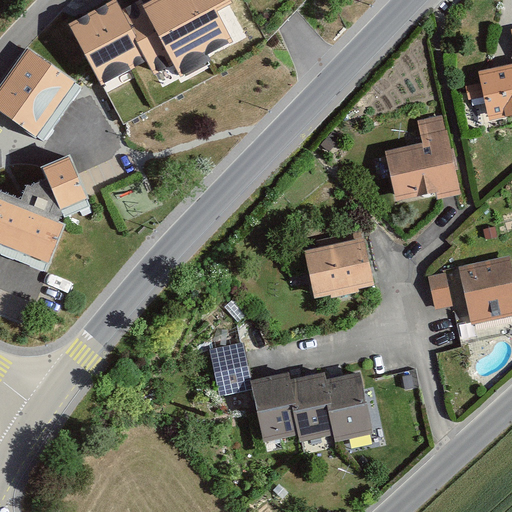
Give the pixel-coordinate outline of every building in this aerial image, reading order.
[(100,0),(80,10),(111,72),(162,46),(177,75),(264,31),(248,0),(100,0)] [(75,85),(27,51),(0,89),(0,112),(37,138),(75,85)] [(511,119),(511,70),(475,78),(484,125),(511,119)] [(459,199),(441,118),(415,124),(421,151),(385,158),(396,205),(433,197),(434,204),(459,199)] [(339,140),(329,131),(314,146),(323,156),(339,140)] [(14,211),(0,206),(0,248),(46,266),(58,233),(49,229),(54,215),(88,202),(71,157),(36,170),(41,184),(21,192),(14,211)] [(370,283),(361,243),(310,254),(318,294),(370,283)] [(511,317),(511,289),(506,260),(457,270),(468,327),(511,317)] [(446,303),(440,275),(426,278),(432,306),(446,303)] [(250,382),(242,344),(210,351),(219,395),(249,388),(261,441),(294,434),(295,441),(330,434),(332,442),(368,434),(356,375),(323,382),(322,374),(287,382),(286,375),(250,382)]
